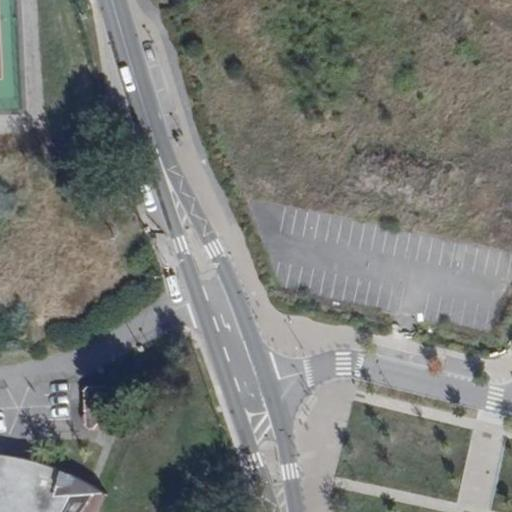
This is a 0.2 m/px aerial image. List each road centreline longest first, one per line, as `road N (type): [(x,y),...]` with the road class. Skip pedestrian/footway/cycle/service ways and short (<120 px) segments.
road 1 (tertiary): [(275,393),(214,249),(160,158)]
road 2 (residential): [(275,393),(357,365),(511,401)]
road 3 (tertiary): [(198,284),(281,511)]
road 4 (tertiary): [(160,158),(112,0)]
road 5 (tertiary): [(198,284),(221,296),(254,395),(275,393)]
road 6 (tertiary): [(160,158),(198,284)]
road 7 (tertiary): [(296,511),(275,393)]
